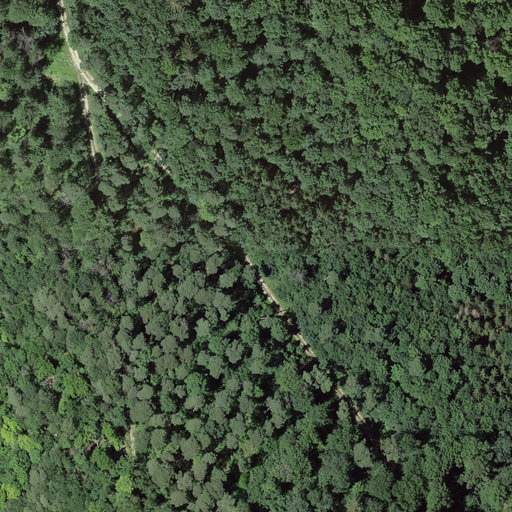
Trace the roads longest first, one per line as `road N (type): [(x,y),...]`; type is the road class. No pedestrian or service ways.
road 1 (track): [(59,0),(83,74),(212,214),(392,463),(422,489)]
road 2 (track): [(83,74),(144,511)]
